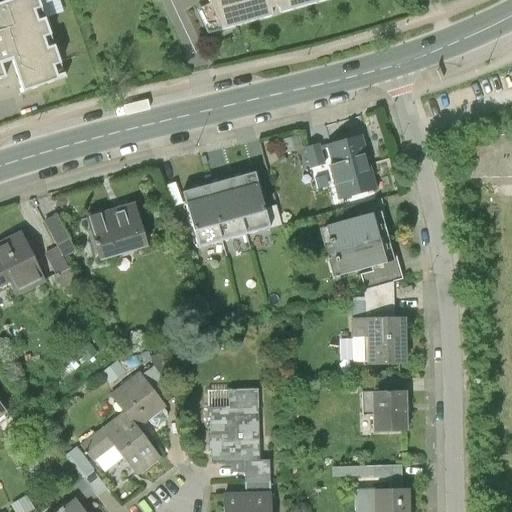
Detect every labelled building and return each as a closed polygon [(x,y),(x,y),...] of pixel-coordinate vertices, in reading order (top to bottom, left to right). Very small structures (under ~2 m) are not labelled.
[(0,77),(3,77),(0,67),(0,62),(15,57),(26,89),(55,79),(50,65),(58,63),(53,50),(47,52),(42,38),(50,35),(45,20),(36,24),(31,11),(40,8),(36,0),(11,0),(0,4),(0,77)] [(206,0),(209,4),(222,31),(227,29),(272,17),(270,10),(278,7),(280,15),(328,1),(327,0),(206,0)] [(207,35),(222,31),(209,4),(196,11),(207,35)] [(511,133),(464,135),(465,177),(511,175),(511,133)] [(360,138),(328,146),(334,166),(330,167),(335,185),(338,184),(342,198),(374,190),(360,138)] [(254,173),(230,180),(245,236),(269,229),(254,173)] [(230,180),(206,186),(221,242),(245,236),(230,180)] [(206,186),(182,193),(197,249),(221,242),(206,186)] [(135,209),(102,218),(101,213),(85,218),(98,260),(146,246),(135,209)] [(56,274),(70,267),(64,255),(75,251),(58,213),(45,218),(57,246),(46,251),(56,274)] [(380,213),(326,227),(332,252),(387,237),(380,213)] [(0,309),(46,288),(19,231),(0,239),(0,309)] [(387,237),(332,252),(339,276),(355,272),(370,268),(393,262),(391,255),(387,237)] [(393,262),(370,268),(371,272),(359,275),(363,291),(364,290),(391,283),(402,280),(395,254),(391,255),(393,262)] [(391,283),(364,290),(364,320),(386,320),(386,300),(392,300),(391,283)] [(364,320),(352,320),(352,339),(368,338),(369,366),(403,365),(402,319),(386,320),(364,320)] [(123,416),(81,447),(95,466),(114,452),(137,482),(158,466),(136,436),(168,412),(140,375),(109,398),(123,416)] [(400,380),(364,381),(365,394),(400,393),(400,380)] [(262,466),(259,393),(208,395),(211,468),(245,467),(262,466)] [(365,394),(361,394),(361,417),(372,416),(372,433),(405,432),(404,393),(400,393),(365,394)] [(0,408),(0,428),(10,421),(0,408)] [(79,445),(69,452),(91,482),(95,479),(91,474),(97,470),(79,445)] [(410,511),(410,479),(404,479),(404,461),(375,462),(375,484),(365,484),(366,496),(356,496),(356,511),(410,511)] [(245,467),(246,499),(273,498),(272,465),(262,466),(245,467)] [(246,499),(224,500),(223,511),(273,511),(273,498),(246,499)]
